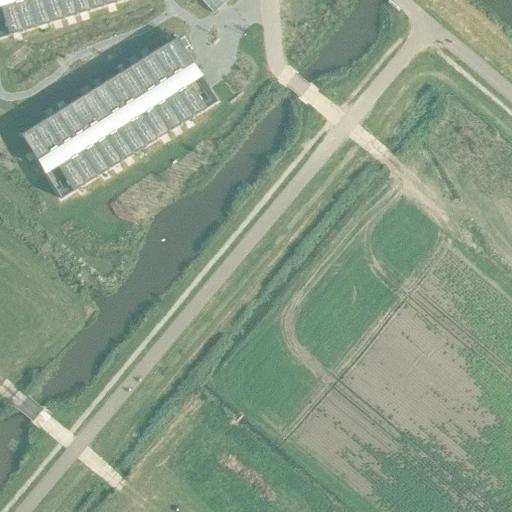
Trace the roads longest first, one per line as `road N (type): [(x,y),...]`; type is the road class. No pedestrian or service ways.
road 1 (unknown): [(511,145),(424,72),(360,135),(46,511)]
road 2 (track): [(269,6),(276,67),(403,169)]
road 3 (track): [(128,488),(4,385)]
